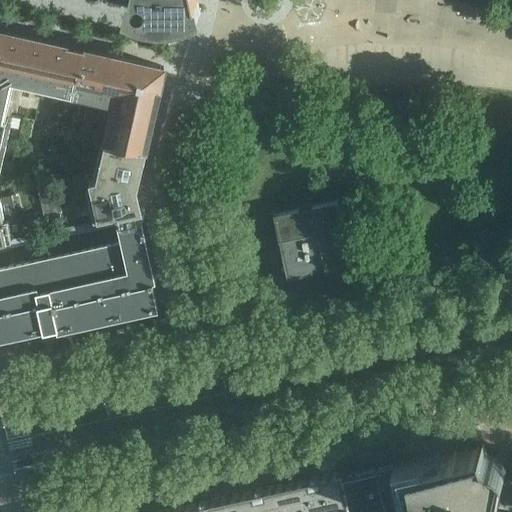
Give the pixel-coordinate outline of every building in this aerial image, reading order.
[(133,0),(131,7),(130,6),(129,8),(133,10),(137,12),(143,15),(147,16),(151,17),(158,18),(162,18),(166,19),(171,19),(175,18),(181,17),(186,16),(190,15),(194,14),(194,13),(198,12),(202,9),(200,0),(133,0)] [(77,89),(86,49),(70,45),(70,46),(0,29),(0,113),(9,115),(10,116),(19,76),(77,89)] [(145,149),(164,67),(86,49),(77,89),(76,92),(115,101),(106,140),(107,141),(145,149)] [(234,113),(238,97),(222,93),(219,110),(234,113)] [(0,138),(4,139),(9,115),(0,113),(0,138)] [(146,161),(147,154),(145,151),(145,149),(107,141),(102,165),(140,174),(142,162),(146,161)] [(137,186),(140,174),(102,165),(99,178),(92,179),(95,193),(115,188),(117,199),(139,194),(137,186)] [(53,185),(51,175),(36,179),(38,189),(53,185)] [(56,195),(53,185),(38,189),(40,198),(56,195)] [(146,213),(144,206),(141,204),(139,194),(117,199),(115,188),(95,193),(101,217),(118,213),(120,223),(144,218),(143,215),(146,213)] [(58,205),(57,201),(56,195),(40,198),(42,209),(58,205)] [(344,239),(341,226),(343,225),(338,201),(313,206),(313,208),(300,211),(299,209),(274,214),(288,278),(313,272),(313,270),(326,267),(327,269),(352,264),(346,239),(344,239)] [(60,215),(58,205),(42,209),(45,219),(60,215)] [(63,225),(60,215),(45,219),(47,229),(63,225)] [(158,279),(144,218),(120,223),(123,239),(0,265),(0,336),(45,327),(46,331),(161,306),(160,303),(155,283),(156,282),(155,279),(158,279)] [(0,239),(9,238),(5,221),(0,222),(0,239)] [(0,248),(69,233),(67,224),(63,225),(47,229),(9,238),(0,239),(0,248)] [(495,511),(504,466),(504,465),(502,462),(500,460),(498,459),(496,458),(490,455),(489,455),(487,454),(486,452),(485,451),(485,449),(484,447),(483,447),(483,445),(430,456),(429,451),(396,458),(397,463),(406,502),(407,511),(495,511)] [(406,502),(397,463),(378,467),(388,511),(393,507),(406,502)] [(388,511),(378,467),(378,466),(343,474),(351,511),(387,511),(388,511)] [(497,511),(506,469),(504,466),(495,511),(497,511)] [(351,511),(343,474),(343,470),(319,475),(317,474),(312,475),(311,477),(287,482),(293,511),(351,511)] [(293,511),(287,482),(264,488),(261,486),(257,487),(255,490),(232,495),(235,511),(293,511)] [(235,511),(232,495),(208,500),(206,499),(201,500),(200,502),(176,507),(176,511),(235,511)]
